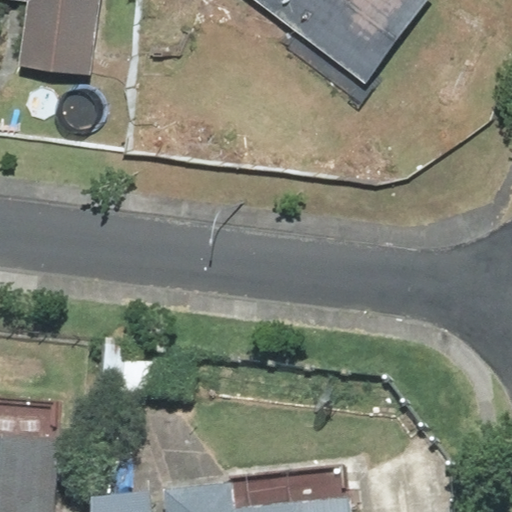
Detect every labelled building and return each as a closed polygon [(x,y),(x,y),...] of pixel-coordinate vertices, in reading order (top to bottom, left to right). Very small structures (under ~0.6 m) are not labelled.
[(92,71),(98,0),(0,0),(0,2),(26,5),(21,65),(92,71)] [(256,0),(362,85),(430,0),(256,0)] [(119,394),(195,397),(196,359),(120,356),(119,394)] [(74,511),(75,431),(0,431),(0,511),(74,511)] [(378,511),(378,500),(339,503),(338,488),(193,499),(193,511),(174,511),(173,492),(101,497),(101,511),(378,511)]
